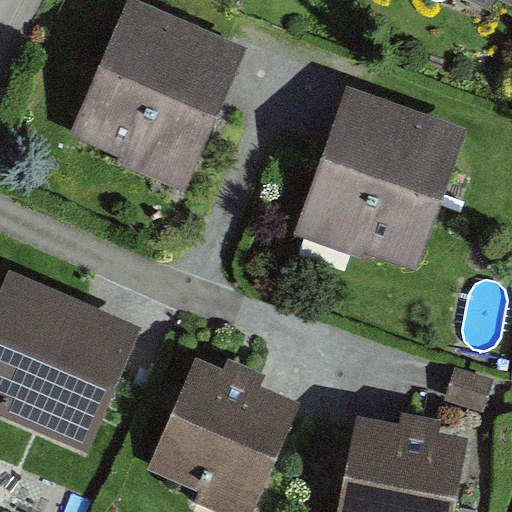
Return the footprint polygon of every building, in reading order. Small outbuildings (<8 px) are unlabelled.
[(501,13),(511,18),(511,0),(444,0),(442,5),(494,29),(501,13)] [(73,141),(193,196),(258,57),(139,1),(73,141)] [(425,276),(476,129),(352,86),(300,233),(425,276)] [(0,322),(0,422),(99,463),(150,343),(15,287),(0,322)] [(207,511),(275,511),(311,422),(267,404),(276,380),(212,355),(161,483),(211,503),(207,511)] [(459,377),(448,412),(485,423),(495,387),(459,377)] [(364,511),(474,511),(493,429),(425,415),(421,431),(384,423),(364,511)]
